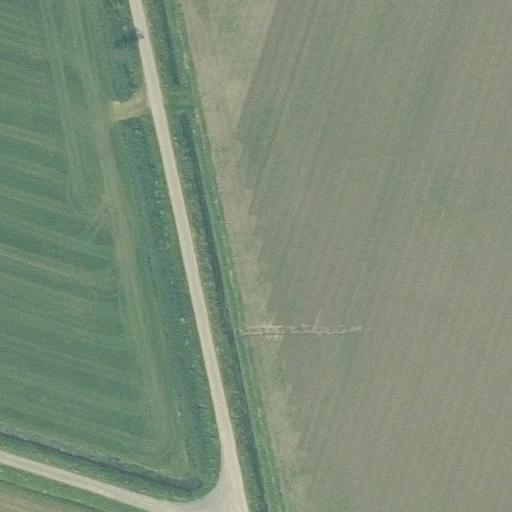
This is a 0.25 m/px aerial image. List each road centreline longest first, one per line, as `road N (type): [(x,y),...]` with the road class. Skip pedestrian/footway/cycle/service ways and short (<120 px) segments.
road 1 (unclassified): [(235,511),(131,0)]
road 2 (track): [(214,511),(0,446)]
